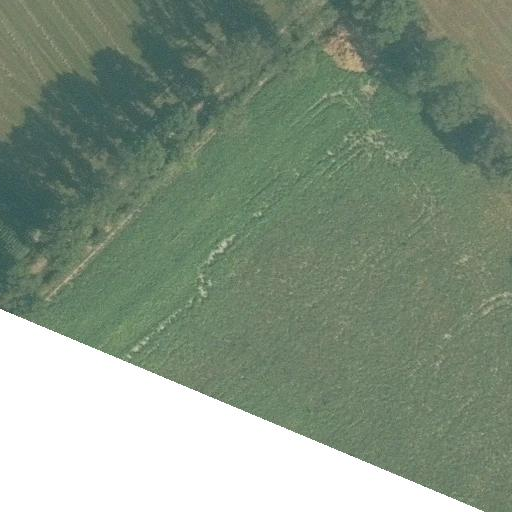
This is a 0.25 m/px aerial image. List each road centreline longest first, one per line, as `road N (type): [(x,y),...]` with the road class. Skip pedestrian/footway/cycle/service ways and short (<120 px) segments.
road 1 (track): [(329,0),(0,320)]
road 2 (track): [(511,187),(364,0)]
